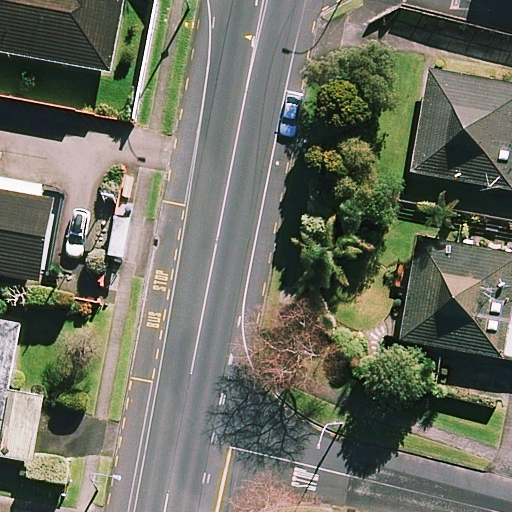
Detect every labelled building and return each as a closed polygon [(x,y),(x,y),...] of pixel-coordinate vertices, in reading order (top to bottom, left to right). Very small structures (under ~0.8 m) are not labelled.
[(0,0),(0,61),(115,82),(129,0),(0,0)] [(511,88),(434,76),(418,178),(511,193),(511,88)] [(0,185),(0,283),(45,292),(62,197),(0,185)] [(511,258),(422,245),(407,347),(511,362),(511,258)] [(0,333),(0,463),(35,469),(46,405),(14,400),(24,338),(0,333)]
